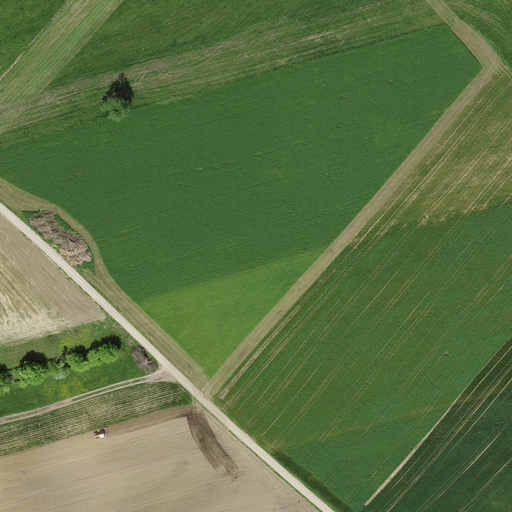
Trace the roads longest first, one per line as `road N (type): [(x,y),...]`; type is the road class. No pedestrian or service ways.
road 1 (track): [(326,511),(0,209)]
road 2 (track): [(169,368),(0,422)]
